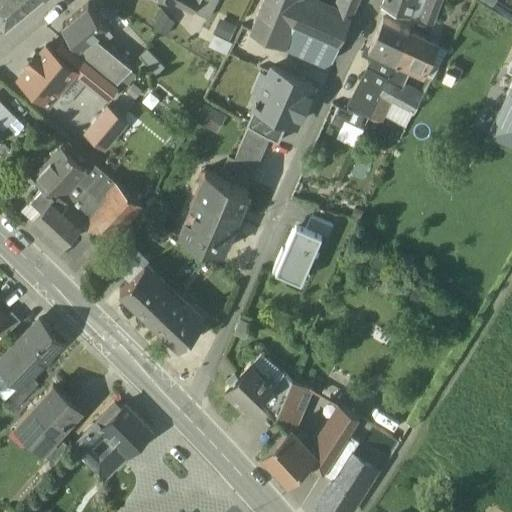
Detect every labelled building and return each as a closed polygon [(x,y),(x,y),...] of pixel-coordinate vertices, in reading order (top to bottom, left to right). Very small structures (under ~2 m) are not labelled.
[(0,0),(0,23),(4,29),(38,0),(0,0)] [(199,0),(171,0),(171,1),(193,13),(199,0)] [(199,0),(193,13),(206,19),(216,0),(199,0)] [(298,10),(278,0),(263,0),(251,32),(283,46),(298,11),(298,10)] [(278,0),(298,10),(301,0),(278,0)] [(333,10),(309,0),(301,0),(298,10),(298,11),(283,46),(324,64),(332,58),(350,18),(333,10)] [(414,0),(385,0),(383,7),(408,16),(414,0)] [(437,0),(428,0),(426,9),(434,12),(437,0)] [(354,10),(337,2),(333,10),(350,18),(354,10)] [(88,3),(61,25),(79,47),(96,34),(106,25),(88,3)] [(434,12),(426,9),(422,20),(430,24),(434,12)] [(165,33),(174,19),(162,12),(153,26),(165,33)] [(210,33),(229,41),(237,24),(219,15),(210,33)] [(409,33),(382,21),(370,49),(369,51),(396,63),(409,33)] [(436,46),(409,33),(396,63),(410,70),(423,76),(436,46)] [(132,65),(96,34),(79,47),(81,49),(76,54),(83,59),(115,85),(127,71),(132,65)] [(75,69),(46,46),(39,55),(37,53),(28,64),(30,66),(20,79),(49,103),(74,72),(76,70),(75,69)] [(396,63),(369,51),(370,49),(364,46),(360,54),(374,60),(361,85),(379,94),(396,63)] [(162,67),(147,49),(138,57),(154,75),(162,67)] [(74,72),(108,99),(118,87),(115,85),(83,59),(75,69),(76,70),(74,72)] [(396,63),(379,94),(392,101),(396,103),(405,86),(402,85),(410,70),(396,63)] [(314,85),(279,70),(262,110),(288,122),(297,125),(314,85)] [(134,76),(127,71),(120,80),(126,85),(134,76)] [(511,141),(511,83),(490,131),(511,141)] [(379,94),(361,85),(354,97),(373,107),(379,94)] [(423,96),(405,86),(396,103),(414,113),(416,110),(423,96)] [(373,107),(369,117),(382,123),(392,101),(379,94),(373,107)] [(373,107),(354,97),(349,108),(369,117),(373,107)] [(15,117),(0,100),(0,127),(2,129),(15,117)] [(216,131),(225,117),(206,106),(197,120),(216,131)] [(124,121),(107,108),(88,133),(106,147),(125,121),(124,121)] [(279,144),(288,122),(262,110),(256,108),(248,126),(249,127),(271,139),(279,144)] [(363,130),(369,117),(349,108),(347,111),(340,108),(332,125),(341,129),(344,121),(363,130)] [(271,139),(249,127),(235,159),(229,156),(221,176),(249,189),(271,139)] [(71,156),(44,185),(53,193),(54,192),(62,199),(71,190),(67,186),(76,177),(85,168),(71,156)] [(115,181),(92,161),(86,168),(85,168),(76,177),(99,199),(115,181)] [(206,170),(179,232),(184,234),(202,193),(211,172),(206,170)] [(221,176),(211,172),(202,193),(241,210),(250,189),(221,176)] [(99,199),(96,203),(120,227),(140,204),(115,181),(99,199)] [(53,193),(44,185),(32,197),(41,206),(53,193)] [(62,199),(54,192),(53,193),(41,206),(29,220),(59,247),(82,221),(83,219),(62,199)] [(241,210),(202,193),(184,234),(222,251),(236,220),(238,221),(243,210),(241,210)] [(120,227),(96,203),(83,219),(82,221),(106,243),(120,227)] [(312,217),(307,228),(323,235),(329,237),(334,227),(312,217)] [(307,228),(297,223),(285,251),(283,250),(273,273),(289,280),(291,277),(302,282),(323,235),(307,228)] [(175,294),(144,265),(120,291),(151,320),(175,294)] [(205,322),(175,294),(151,320),(181,348),(205,322)] [(0,323),(8,316),(7,314),(0,306),(0,323)] [(12,310),(7,314),(8,316),(0,323),(0,335),(3,338),(21,320),(12,310)] [(39,319),(18,340),(18,339),(4,353),(0,353),(0,363),(19,382),(21,383),(30,374),(65,338),(53,327),(51,330),(39,319)] [(263,376),(250,363),(225,388),(247,410),(257,401),(276,381),(266,372),(263,376)] [(276,381),(257,401),(275,418),(292,379),(284,371),(276,381)] [(19,382),(4,399),(15,409),(39,382),(30,374),(21,383),(19,382)] [(292,379),(275,418),(286,429),(306,384),(292,379)] [(53,385),(16,425),(32,439),(36,435),(46,444),(48,446),(57,435),(80,409),(53,385)] [(125,403),(121,407),(116,402),(96,421),(97,422),(104,429),(121,446),(128,453),(152,428),(125,403)] [(341,405),(321,435),(339,447),(348,432),(359,415),(341,405)] [(97,422),(73,446),(88,462),(93,457),(85,448),(104,429),(97,422)] [(286,429),(261,452),(286,479),(306,462),(312,455),(310,453),(286,429)] [(339,447),(322,473),(335,480),(351,454),(360,440),(348,432),(339,447)] [(57,435),(48,446),(46,444),(40,451),(55,464),(69,446),(57,435)] [(339,447),(321,435),(310,453),(312,455),(306,462),(322,473),(339,447)] [(121,446),(97,470),(105,479),(129,454),(128,453),(121,446)] [(338,511),(350,511),(377,470),(351,454),(335,480),(321,502),(338,511)]
